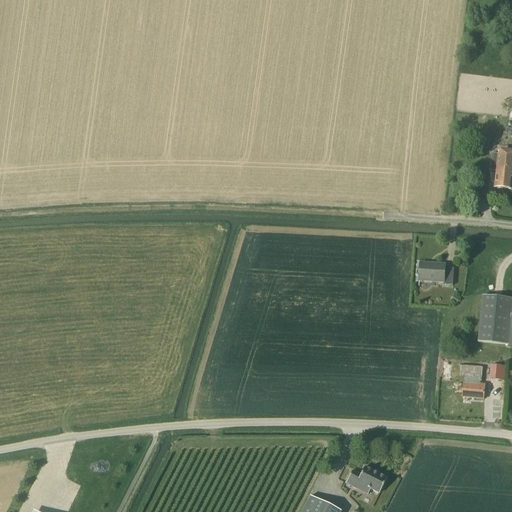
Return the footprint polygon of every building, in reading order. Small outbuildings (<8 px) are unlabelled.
[(511,190),(511,156),(498,155),(493,154),(491,168),(497,168),(495,188),(511,190)] [(446,265),(421,263),(419,281),(444,282),(444,285),(453,286),(454,268),(445,268),(446,265)] [(454,295),(451,300),(456,303),(459,299),(454,295)] [(511,299),(482,296),(478,343),(511,346),(511,299)] [(490,379),(501,381),(502,366),(492,365),(490,379)] [(484,399),(485,385),(481,384),(482,377),(483,367),(461,366),(460,375),(453,375),(452,381),(464,382),(463,397),(484,399)] [(501,417),(501,404),(492,404),(491,416),(501,417)] [(386,479),(364,468),(360,475),(352,471),(346,484),(356,489),(359,484),(379,494),(386,479)] [(302,511),(340,511),(310,497),(302,511)]
